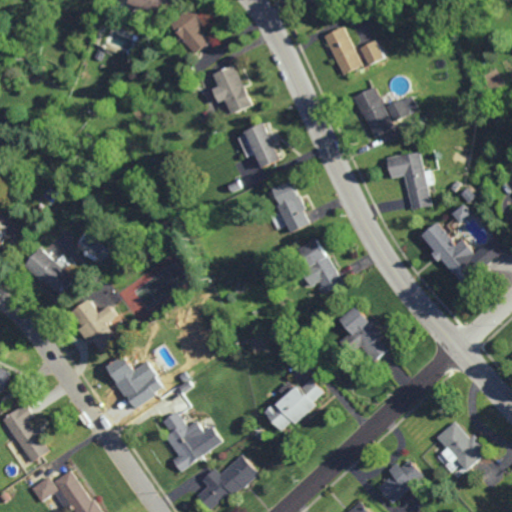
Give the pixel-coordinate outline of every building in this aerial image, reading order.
[(170,0),(164,15),(130,1),(130,0),(170,0)] [(192,55),(186,47),(184,49),(182,47),(185,45),(175,33),(178,30),(176,28),(177,27),(173,22),(194,5),(207,22),(201,26),(212,40),(192,55)] [(346,74),(326,35),(345,25),(365,65),(346,74)] [(371,64),(361,46),(376,39),(386,57),(371,64)] [(233,113),(215,73),(235,64),(254,104),(233,113)] [(397,126),(376,137),(364,111),(363,111),(356,97),(377,86),(397,126)] [(397,121),(389,105),(403,98),(411,114),(397,121)] [(269,134),(274,132),(277,139),(274,141),(282,159),(263,168),(246,132),(264,123),(269,134)] [(432,206),(413,210),(407,175),(393,177),(390,158),(422,152),(432,206)] [(231,192),(228,185),(238,181),(241,187),(231,192)] [(300,197),(301,196),(307,210),(305,211),(311,224),(292,233),(279,205),(282,204),(275,189),(292,181),(300,197)] [(455,190),(451,188),(455,181),(459,183),(455,190)] [(469,203),(461,194),(468,188),(476,197),(469,203)] [(479,273),(464,286),(454,274),(453,274),(440,259),(437,262),(431,255),(436,250),(424,236),(433,230),(433,227),(437,223),(479,273)] [(329,257),(338,272),(337,272),(344,283),(324,295),(320,288),(323,286),(321,282),(320,283),(311,267),(301,250),(319,239),(329,257)] [(60,295),(43,280),(42,281),(26,266),(43,248),(75,279),(60,295)] [(100,314),(111,306),(118,316),(107,324),(119,341),(102,353),(94,341),(91,344),(81,330),(85,327),(74,312),(90,301),(100,314)] [(370,321),(372,319),(387,336),(382,339),(390,348),(376,359),(364,343),(352,353),(343,342),(353,334),(343,321),(359,308),(370,321)] [(136,367),(149,358),(159,374),(146,383),(147,384),(152,381),(158,390),(136,405),(129,393),(128,394),(119,380),(120,380),(109,363),(126,352),(136,367)] [(0,364),(13,371),(3,392),(0,390),(0,364)] [(327,390),(316,399),(319,402),(298,421),(295,418),(284,429),(276,419),(267,410),(277,401),(279,403),(281,401),(280,400),(300,382),(303,386),(315,376),(327,390)] [(185,391),(181,384),(190,378),(195,385),(185,391)] [(168,392),(163,385),(167,382),(172,389),(168,392)] [(36,427),(41,424),(46,432),(43,435),(52,449),(35,461),(4,417),(28,401),(37,415),(31,419),(36,427)] [(189,425),(199,419),(208,433),(199,439),(208,452),(193,463),(183,471),(174,459),(180,454),(168,435),(173,432),(165,420),(172,414),(179,411),(189,425)] [(471,437),(476,432),(486,444),(484,446),(488,451),(468,469),(458,457),(453,461),(444,451),(449,447),(439,435),(456,419),(471,437)] [(261,438),(255,432),(260,427),(266,433),(261,438)] [(245,487),(244,486),(236,494),(232,490),(213,509),(200,495),(210,484),(205,479),(217,467),(223,473),(244,453),(262,472),(245,487)] [(427,473),(425,475),(429,481),(419,490),(414,484),(396,501),(382,485),(396,472),(392,467),(400,460),(404,466),(413,458),(427,473)] [(94,499),(96,498),(106,511),(77,511),(73,505),(68,509),(57,491),(43,501),(34,487),(51,475),(60,487),(61,486),(57,480),(73,468),(94,499)] [(6,502),(0,494),(5,490),(11,497),(6,502)] [(374,511),(350,511),(363,500),(374,511)]
